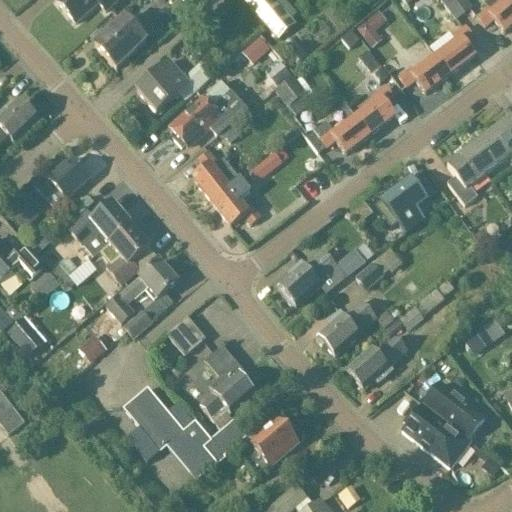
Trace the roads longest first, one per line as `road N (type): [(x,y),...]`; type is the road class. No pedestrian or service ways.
road 1 (residential): [(230,282),(511,69)]
road 2 (residential): [(455,511),(346,421),(230,282)]
road 3 (residential): [(230,282),(84,115)]
road 4 (residential): [(84,115),(0,23)]
